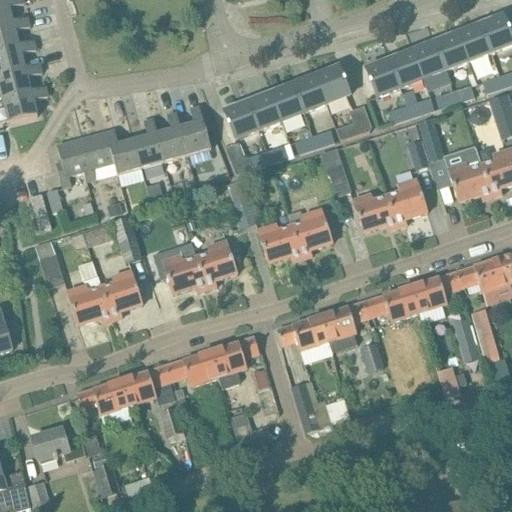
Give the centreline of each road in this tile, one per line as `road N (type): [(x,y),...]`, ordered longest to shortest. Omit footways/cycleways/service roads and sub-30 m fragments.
road 1 (residential): [(0,382),(511,216)]
road 2 (residential): [(230,41),(436,0)]
road 3 (residential): [(86,87),(210,63),(230,41)]
road 4 (residential): [(394,511),(395,491),(409,478),(489,469)]
